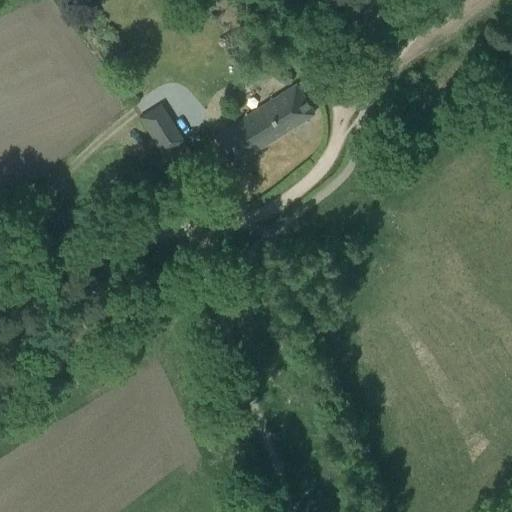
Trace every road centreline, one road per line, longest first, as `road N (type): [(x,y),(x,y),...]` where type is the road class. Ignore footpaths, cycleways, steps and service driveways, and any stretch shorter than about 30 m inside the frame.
road 1 (track): [(192,228),(249,221),(291,196),(332,155),(344,100)]
road 2 (track): [(0,296),(143,233),(192,228)]
road 3 (track): [(477,0),(368,93),(344,100)]
